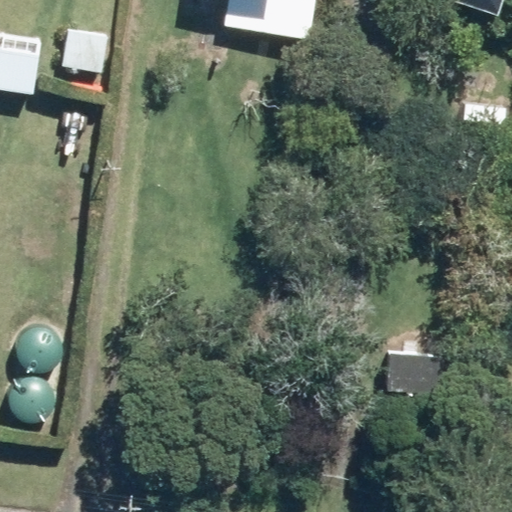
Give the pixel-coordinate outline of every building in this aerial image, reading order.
[(236,0),(232,23),(307,37),(313,0),(236,0)] [(462,0),(501,13),(505,0),(462,0)] [(61,69),(103,73),(107,36),(66,31),(61,69)] [(506,101),(460,100),(459,153),(505,154),(506,101)] [(442,333),(387,329),(383,381),(438,385),(442,333)]
